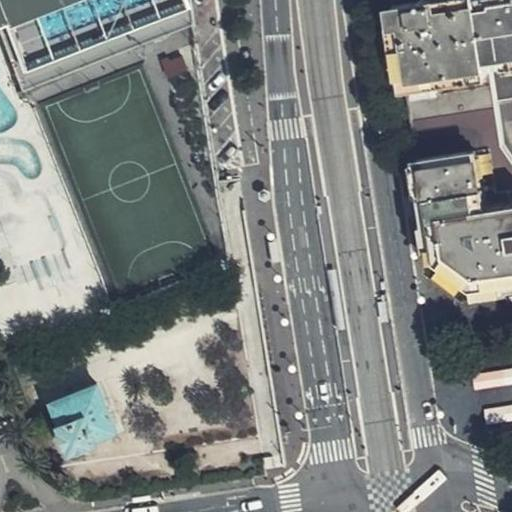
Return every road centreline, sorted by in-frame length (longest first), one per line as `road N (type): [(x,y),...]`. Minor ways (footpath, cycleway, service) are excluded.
road 1 (primary): [(275,0),(287,172),(344,503)]
road 2 (primary): [(406,319),(357,0)]
road 3 (primary): [(435,492),(406,319)]
